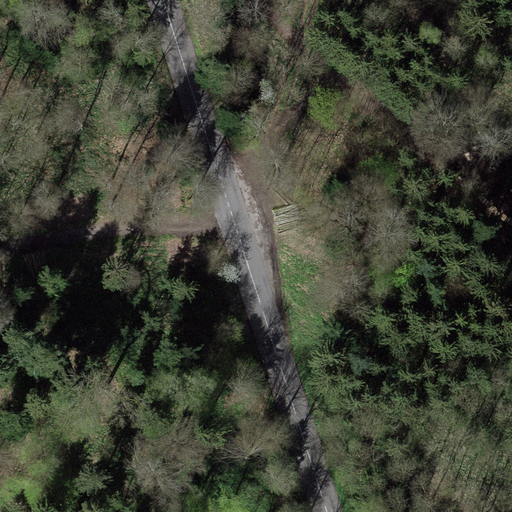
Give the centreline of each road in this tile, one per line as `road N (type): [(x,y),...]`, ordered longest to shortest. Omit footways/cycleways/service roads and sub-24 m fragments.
road 1 (unclassified): [(159,0),(319,511)]
road 2 (track): [(272,132),(225,217),(0,253)]
road 3 (track): [(511,216),(357,91)]
